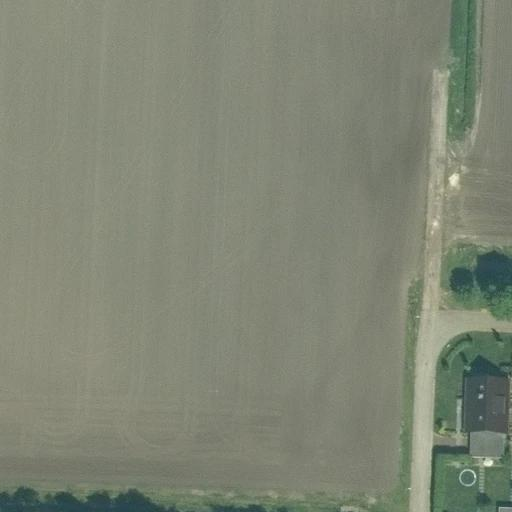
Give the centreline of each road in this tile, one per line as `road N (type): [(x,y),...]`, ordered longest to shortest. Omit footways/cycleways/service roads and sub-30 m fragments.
road 1 (residential): [(418,511),(425,354),(435,329),(511,325)]
road 2 (track): [(435,329),(429,305),(440,75)]
